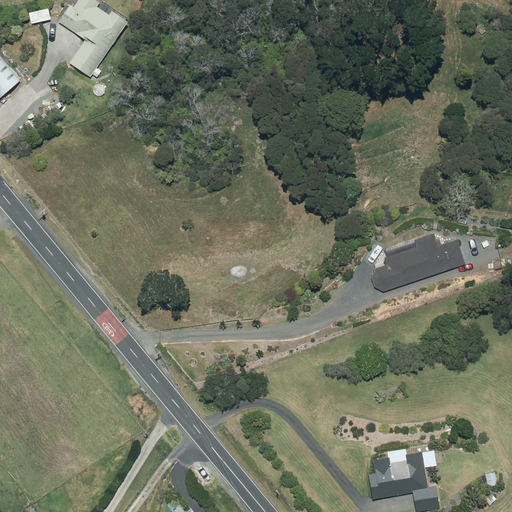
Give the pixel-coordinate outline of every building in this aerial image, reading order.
[(85,40),(69,63),(90,77),(127,22),(111,11),(109,15),(96,6),(99,2),(95,0),(72,0),(58,22),(85,40)] [(50,19),(48,6),(30,9),(32,22),(50,19)] [(0,97),(2,99),(23,81),(0,54),(0,97)] [(376,268),(371,278),(374,287),(383,291),(465,264),(457,240),(438,246),(434,233),(414,239),(416,247),(384,258),(386,264),(376,268)] [(405,455),(406,460),(390,463),(389,457),(372,460),(374,473),(368,474),(372,499),(412,493),(415,511),(439,508),(435,485),(428,486),(425,467),(432,466),(430,451),(405,455)] [(493,493),(483,501),(489,507),(498,499),(493,493)]
